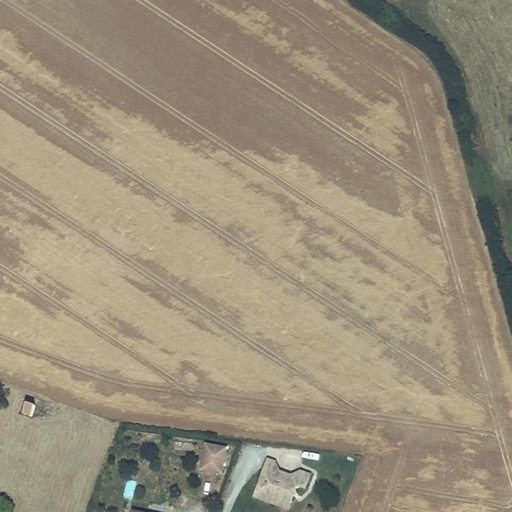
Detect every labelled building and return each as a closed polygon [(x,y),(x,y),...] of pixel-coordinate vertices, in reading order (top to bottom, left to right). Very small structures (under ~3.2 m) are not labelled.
[(37,406),(29,404),(25,415),(33,418),(37,406)] [(222,475),(227,447),(204,442),(199,470),(222,475)] [(277,461),(268,458),(266,464),(279,469),(277,461)] [(279,469),(266,464),(263,473),(265,477),(263,481),(259,482),(257,488),(271,493),(274,501),(279,497),(294,502),(296,496),(295,492),(301,489),(305,487),(309,489),(315,474),(304,471),(295,474),(290,476),(281,473),(279,469)] [(271,493),(257,488),(255,494),(269,499),(271,493)] [(294,502),(279,497),(278,502),(292,507),(294,502)]
